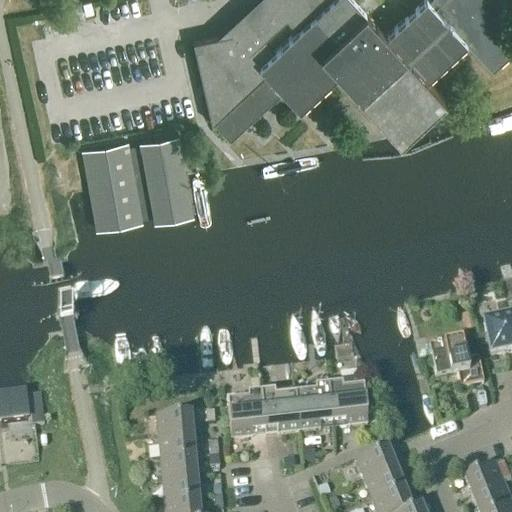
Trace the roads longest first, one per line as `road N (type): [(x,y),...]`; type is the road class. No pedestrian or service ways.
road 1 (residential): [(445,511),(426,459),(507,428),(511,415)]
road 2 (residential): [(391,442),(272,490),(279,511)]
